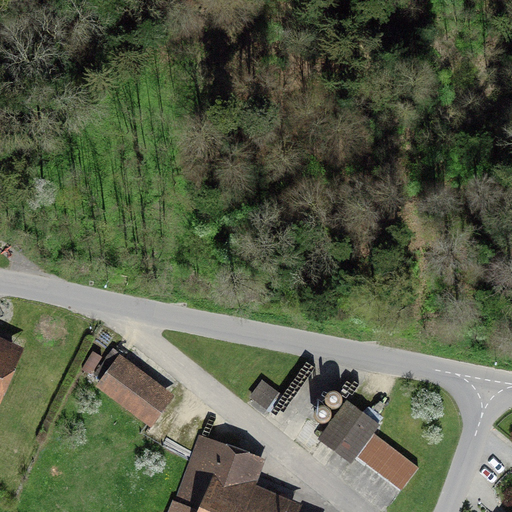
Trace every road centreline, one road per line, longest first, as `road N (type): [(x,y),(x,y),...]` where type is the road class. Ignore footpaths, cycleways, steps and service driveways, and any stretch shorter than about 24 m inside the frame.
road 1 (tertiary): [(492,380),(115,305)]
road 2 (residential): [(115,305),(360,511)]
road 3 (unclassified): [(447,511),(492,380)]
